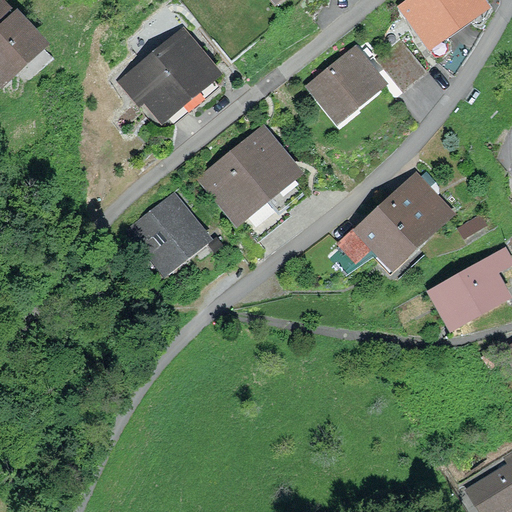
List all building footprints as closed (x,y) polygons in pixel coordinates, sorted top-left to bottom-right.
[(429,44),(455,25),(437,0),(420,0),(406,11),(429,44)] [(477,0),(437,0),(455,25),(477,10),(480,3),(477,0)] [(0,1),(0,71),(4,76),(39,44),(0,1)] [(149,94),(174,125),(219,88),(177,37),(178,41),(126,83),(140,101),(149,94)] [(426,73),(400,40),(387,50),(414,83),(426,73)] [(376,60),(402,93),(414,83),(387,50),(376,60)] [(312,85),(340,120),(383,85),(355,51),(312,85)] [(286,214),(283,210),(306,191),(261,138),(210,180),(238,215),(236,216),(255,239),(286,214)] [(385,270),(446,214),(416,182),(362,232),(382,253),(375,259),(385,270)] [(135,233),(163,268),(202,238),(174,202),(135,233)] [(510,261),(503,250),(479,263),(482,268),(438,293),(454,322),(498,296),(490,280),(499,275),(496,270),(510,261)] [(511,346),(503,351),(511,365),(511,346)] [(511,463),(511,465),(470,491),(482,511),(505,511),(511,508),(511,455),(508,458),(511,463)]
